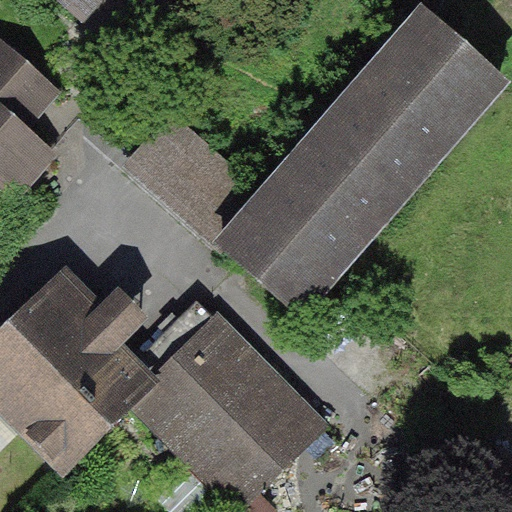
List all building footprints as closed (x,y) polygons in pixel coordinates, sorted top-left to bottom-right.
[(52,0),(81,25),(103,0),(52,0)] [(305,327),(511,87),(511,82),(426,9),(217,252),(305,327)] [(0,227),(57,167),(24,136),(62,97),(0,38),(0,227)] [(242,184),(171,119),(123,172),(195,236),(242,184)] [(97,313),(63,278),(0,341),(0,419),(63,482),(130,414),(162,383),(129,350),(160,319),(126,285),(97,313)] [(228,511),(245,511),(324,433),(217,327),(162,383),(130,414),(228,511)]
